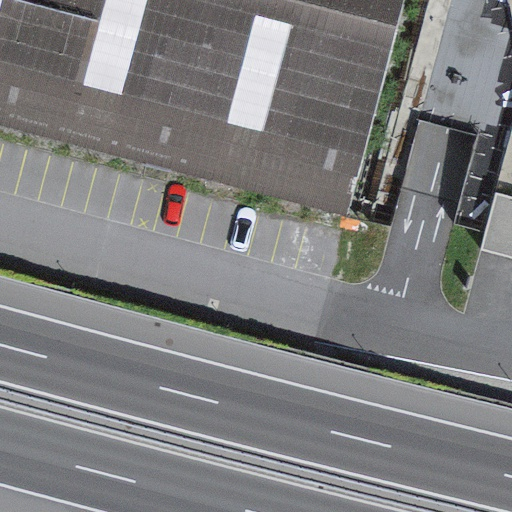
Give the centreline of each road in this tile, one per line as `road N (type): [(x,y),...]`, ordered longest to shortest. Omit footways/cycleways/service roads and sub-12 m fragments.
road 1 (motorway): [(511,476),(0,344)]
road 2 (motorway): [(0,446),(248,511)]
